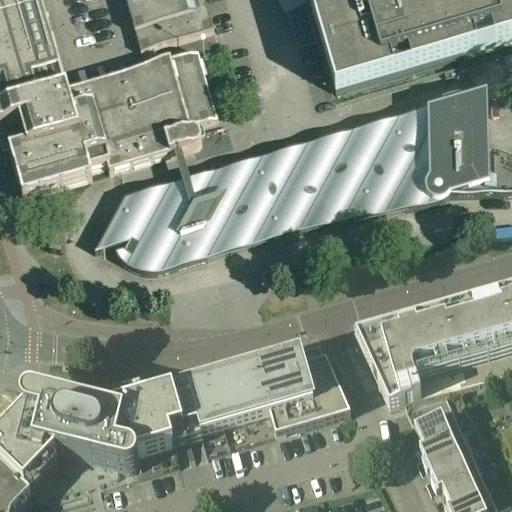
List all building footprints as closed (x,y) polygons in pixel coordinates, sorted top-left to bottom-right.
[(201,146),(201,144),(197,131),(217,125),(198,61),(219,55),(218,53),(66,97),(37,0),(0,0),(0,103),(4,116),(0,117),(0,136),(1,136),(2,136),(10,134),(17,158),(9,160),(22,205),(92,185),(90,177),(107,172),(109,180),(195,154),(197,154),(198,153),(199,152),(200,151),(201,149),(201,148),(201,146)] [(123,0),(141,57),(213,36),(202,0),(123,0)] [(276,0),(285,15),(297,53),(317,47),(303,0),(276,0)] [(511,0),(307,0),(336,98),(464,60),(511,46),(511,0)] [(492,154),(488,154),(488,134),(487,98),(124,204),(95,258),(95,259),(123,250),(125,256),(115,259),(115,260),(117,263),(119,265),(122,268),(124,270),(127,272),(130,274),(133,276),(136,277),(140,279),(143,279),(147,280),(150,280),(154,280),(157,279),(161,279),(299,238),(441,208),(443,208),(445,207),(447,206),(448,204),(450,202),(511,201),(511,161),(509,160),(505,158),(501,157),(497,155),(492,154)] [(390,416),(511,380),(511,297),(357,342),(390,416)] [(185,437),(187,445),(194,443),(201,441),(201,443),(207,463),(287,441),(297,438),(298,437),(338,426),(351,422),(327,366),(321,353),(300,359),(279,365),(278,366),(267,369),(181,393),(183,398),(174,400),(185,437)] [(185,437),(174,400),(174,399),(104,419),(83,414),(82,414),(80,421),(43,412),(31,424),(26,419),(25,420),(0,445),(0,457),(4,461),(0,464),(0,470),(1,472),(25,495),(31,501),(43,511),(44,511),(45,511),(180,473),(175,454),(173,449),(180,447),(187,445),(185,437)] [(420,456),(420,458),(451,443),(462,439),(452,418),(415,435),(416,438),(416,437),(422,452),(424,454),(420,456)] [(462,439),(451,443),(420,458),(424,465),(422,466),(427,477),(426,477),(427,478),(471,458),(462,439)] [(435,497),(436,498),(480,478),(471,458),(427,478),(428,480),(430,479),(433,485),(431,486),(436,496),(435,497)] [(20,511),(31,501),(25,495),(1,472),(0,472),(0,511),(20,511)] [(457,511),(478,502),(489,498),(480,478),(436,498),(437,499),(443,497),(444,499),(450,511),(457,511)] [(495,511),(489,498),(478,502),(457,511),(495,511)]
